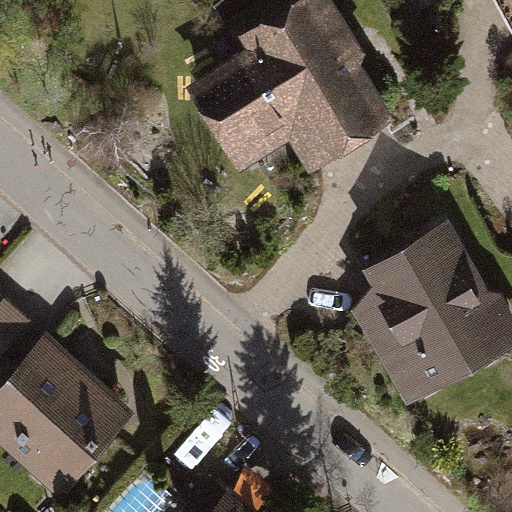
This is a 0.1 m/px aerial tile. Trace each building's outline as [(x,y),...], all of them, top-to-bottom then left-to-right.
[(308,164),(380,120),(350,69),(361,62),(323,0),(310,0),(247,38),(256,51),(192,90),(238,165),(289,134),(308,164)] [(511,0),(498,0),(511,25),(511,0)] [(487,299),(446,227),(368,272),(379,291),(355,305),(411,402),(511,343),(511,342),(510,339),(511,337),(511,321),(496,294),(487,299)] [(0,351),(23,326),(0,305),(0,351)] [(42,341),(0,386),(0,457),(49,502),(126,418),(42,341)] [(156,511),(169,498),(141,474),(108,511),(156,511)] [(247,511),(205,478),(178,511),(247,511)]
